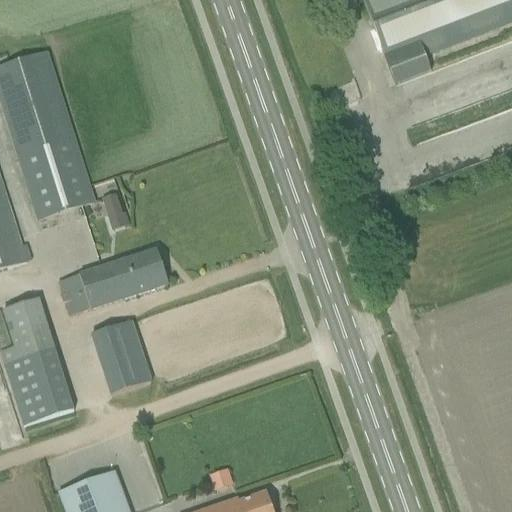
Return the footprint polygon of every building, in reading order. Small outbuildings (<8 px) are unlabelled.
[(511,0),(361,0),(388,70),(395,90),(431,76),(424,57),(511,23),(511,0)] [(0,106),(38,226),(96,207),(48,56),(0,71),(0,106)] [(23,251),(0,179),(0,275),(28,267),(27,265),(32,264),(27,250),(23,251)] [(102,203),(106,218),(121,213),(116,198),(102,203)] [(71,320),(148,295),(167,289),(156,255),(137,261),(60,286),(71,320)] [(60,369),(39,304),(2,316),(13,352),(0,355),(0,357),(9,385),(60,369)] [(133,324),(90,340),(109,400),(152,385),(133,324)] [(127,511),(114,476),(56,498),(61,511),(127,511)] [(238,504),(219,510),(214,511),(271,511),(267,498),(239,507),(238,504)]
